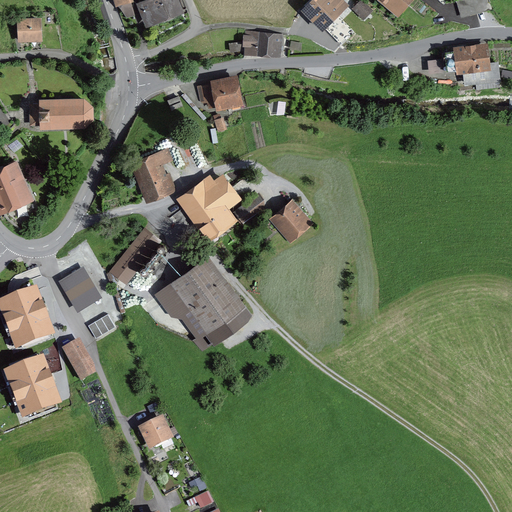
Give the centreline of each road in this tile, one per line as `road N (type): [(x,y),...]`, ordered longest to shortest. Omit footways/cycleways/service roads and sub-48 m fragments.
road 1 (unclassified): [(128,88),(241,64),(378,55),(511,33)]
road 2 (track): [(209,251),(263,317),(458,464),(494,509)]
road 3 (residential): [(43,246),(159,511)]
road 4 (residential): [(128,88),(119,126),(78,207),(43,246)]
road 5 (unknown): [(194,32),(236,20),(288,23),(341,59)]
road 6 (residential): [(128,88),(57,54),(0,56)]
